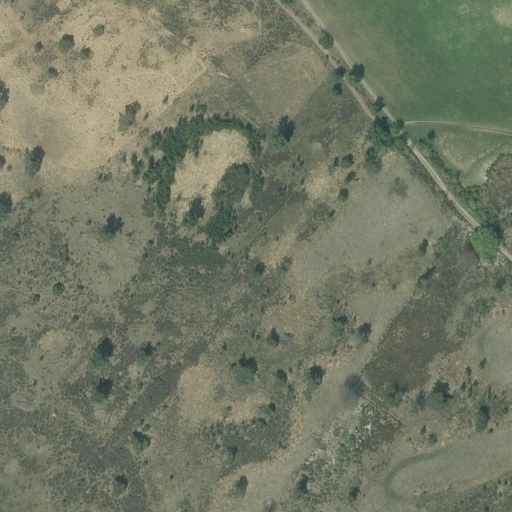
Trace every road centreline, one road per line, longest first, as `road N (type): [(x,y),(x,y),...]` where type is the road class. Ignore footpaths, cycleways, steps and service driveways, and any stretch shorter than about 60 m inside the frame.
road 1 (track): [(511,261),(463,214),(301,0)]
road 2 (unknown): [(275,0),(375,122),(511,135)]
